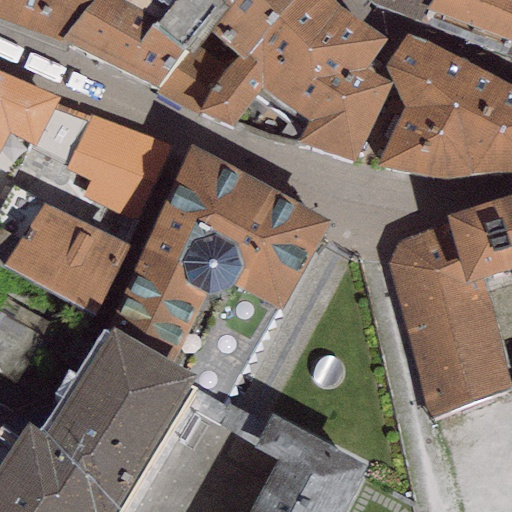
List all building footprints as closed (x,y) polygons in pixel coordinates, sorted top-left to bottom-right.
[(0,0),(0,24),(59,47),(100,0),(0,0)] [(293,0),(100,0),(59,47),(200,107),(236,51),(246,58),(293,0)] [(353,23),(334,0),(293,0),(246,58),(236,51),(200,107),(232,130),(262,90),(309,123),(296,146),(354,166),(390,87),(364,75),(386,43),(353,23)] [(354,0),(357,3),(420,34),(440,0),(354,0)] [(511,0),(440,0),(420,34),(511,67),(511,64),(511,0)] [(511,174),(511,86),(407,34),(384,67),(403,107),(375,168),(444,180),(485,175),(511,174)] [(59,98),(0,72),(0,148),(8,135),(68,163),(90,119),(55,105),(59,98)] [(171,152),(92,114),(90,119),(68,163),(65,168),(90,181),(82,197),(106,209),(96,229),(43,203),(4,267),(91,316),(171,152)] [(332,222),(190,145),(110,325),(194,378),(189,386),(194,389),(222,406),(332,222)] [(511,208),(448,228),(468,300),(485,295),(511,285),(511,208)] [(427,424),(510,395),(485,295),(468,300),(448,228),(397,249),(388,269),(427,424)] [(0,511),(116,511),(194,389),(189,386),(194,378),(110,325),(41,433),(26,423),(16,440),(0,429),(0,511)] [(353,511),(370,481),(270,428),(254,459),(277,470),(254,511),(353,511)]
